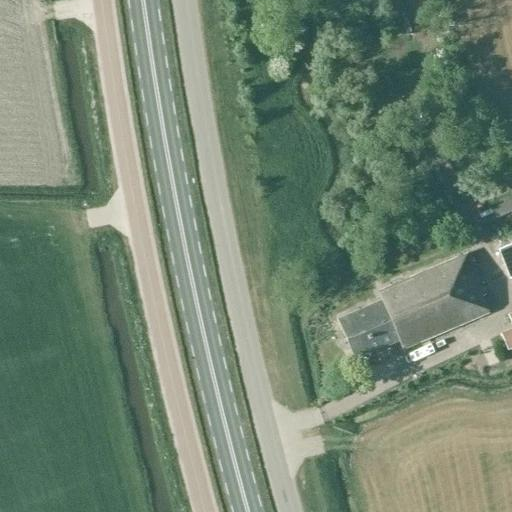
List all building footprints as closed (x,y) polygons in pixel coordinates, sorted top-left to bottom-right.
[(485,165),(480,145),(466,148),(471,169),(485,165)] [(511,201),(479,217),(482,225),(511,210),(511,201)] [(509,281),(511,279),(511,248),(498,254),(509,281)] [(356,362),(400,342),(404,352),(489,315),(467,255),(378,293),(382,303),(338,322),(356,362)] [(507,353),(511,350),(511,316),(509,318),(511,326),(511,329),(500,336),(507,353)]
